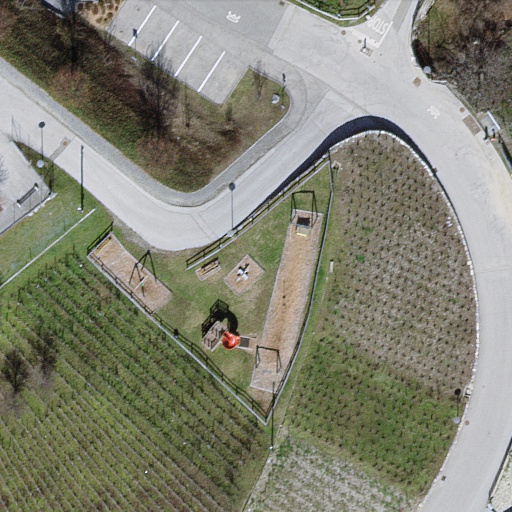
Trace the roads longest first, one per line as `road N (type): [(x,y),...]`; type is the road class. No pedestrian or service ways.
road 1 (residential): [(440,511),(469,466),(493,389),(501,316),(494,246),(470,176),(429,123),(358,73)]
road 2 (residential): [(358,73),(221,0)]
